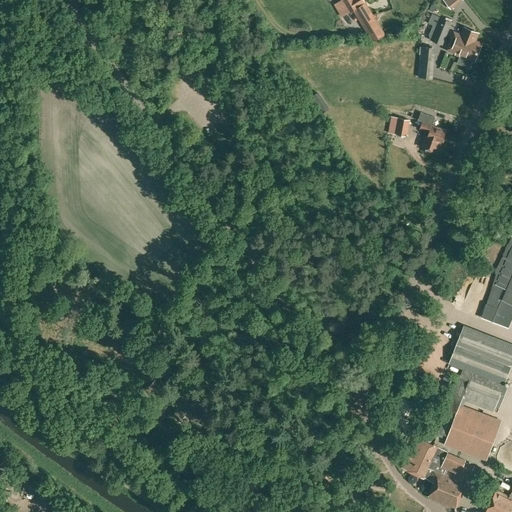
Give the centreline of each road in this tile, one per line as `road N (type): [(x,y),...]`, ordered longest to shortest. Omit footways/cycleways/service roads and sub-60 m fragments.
road 1 (unclassified): [(344,385),(67,0)]
road 2 (unclassified): [(344,385),(383,352),(511,31)]
road 3 (track): [(0,393),(164,511)]
road 4 (unclassified): [(438,511),(396,472),(344,385)]
